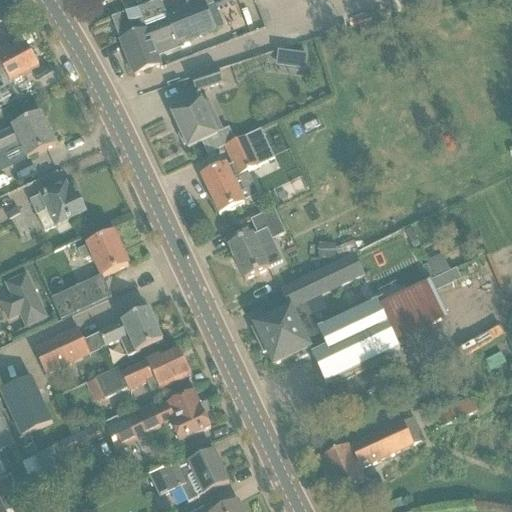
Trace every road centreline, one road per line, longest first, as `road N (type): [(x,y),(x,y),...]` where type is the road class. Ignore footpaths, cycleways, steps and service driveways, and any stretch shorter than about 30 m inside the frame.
road 1 (primary): [(46,0),(115,120),(299,511)]
road 2 (unknown): [(105,100),(327,22),(331,0)]
